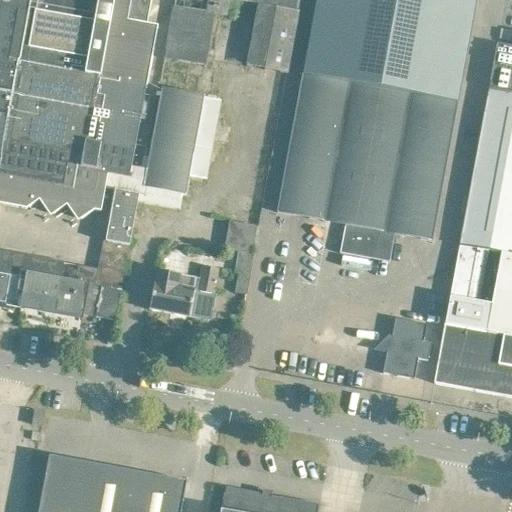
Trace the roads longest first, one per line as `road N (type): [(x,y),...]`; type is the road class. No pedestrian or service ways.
road 1 (unclassified): [(511,461),(0,369)]
road 2 (unknown): [(266,345),(400,296),(437,263),(494,0)]
road 3 (unknown): [(307,0),(274,259)]
